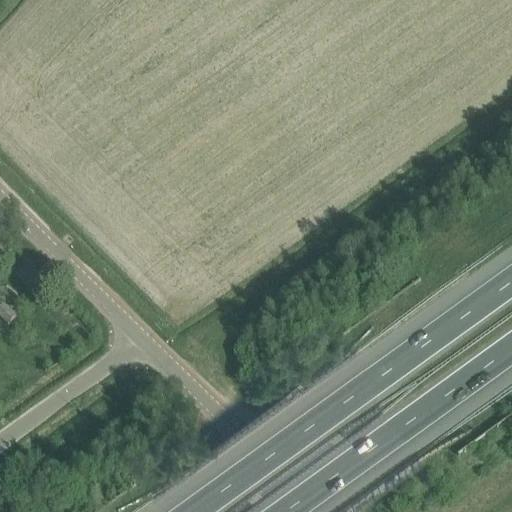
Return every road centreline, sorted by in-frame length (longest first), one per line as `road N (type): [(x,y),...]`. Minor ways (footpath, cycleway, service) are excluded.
road 1 (motorway): [(511,280),(193,511)]
road 2 (motorway): [(291,511),(511,348)]
road 3 (unclassified): [(319,511),(143,339)]
road 4 (unclassified): [(143,339),(0,196)]
road 5 (unclassified): [(0,442),(143,339)]
